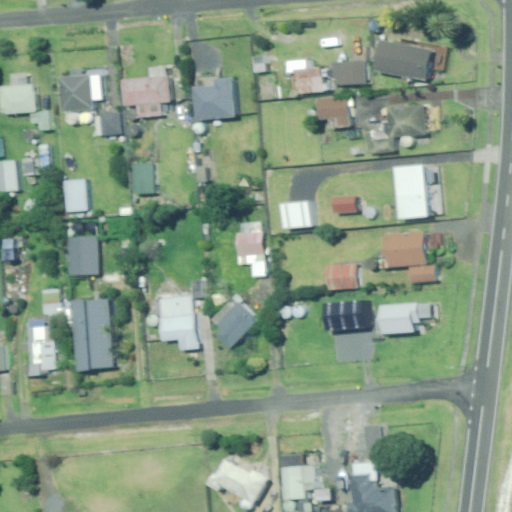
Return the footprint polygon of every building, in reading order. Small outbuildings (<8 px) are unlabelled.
[(256,60),(254,35),(234,37),(236,62),(256,60)] [(439,51),(388,43),(383,73),(434,81),(439,51)] [(316,70),(314,60),(295,62),(296,72),(316,70)] [(373,85),(371,62),(339,65),(340,88),(373,85)] [(17,76),(18,87),(6,88),(8,115),(36,113),(37,124),(44,123),(45,132),(55,131),(54,110),(43,111),(41,85),(34,85),(33,74),(17,76)] [(108,101),(106,76),(69,79),(71,111),(99,110),(98,101),(108,101)] [(245,115),(241,77),(222,78),(223,83),(200,85),(203,119),(245,115)] [(177,103),(176,79),(130,80),(131,106),(145,105),(146,117),(167,116),(167,103),(177,103)] [(356,128),(353,99),(324,102),(326,121),(335,120),(335,130),(356,128)] [(433,137),(431,107),(396,110),(398,140),(433,137)] [(127,135),(126,116),(100,118),(101,136),(127,135)] [(324,120),(313,119),(311,131),(323,132),(324,120)] [(53,145),(45,145),(48,171),(56,170),(53,145)] [(42,184),(40,158),(29,158),(31,185),(42,184)] [(24,190),(20,162),(0,165),(4,193),(24,190)] [(159,166),(139,166),(139,195),(159,195),(159,166)] [(438,217),(433,166),(404,169),(407,199),(404,199),(406,220),(438,217)] [(211,168),(201,168),(203,183),(212,182),(211,168)] [(93,217),(90,180),(68,182),(71,219),(93,217)] [(363,198),(340,199),(341,214),(363,214),(363,198)] [(319,227),(316,201),(287,204),(290,230),(319,227)] [(270,276),(267,224),(242,225),(245,265),(257,264),(258,277),(270,276)] [(440,266),(434,267),(433,258),(445,256),(442,231),(387,236),(389,258),(394,258),(396,268),(415,266),(417,284),(442,281),(440,266)] [(26,261),(25,236),(10,236),(11,261),(26,261)] [(103,275),(102,238),(73,238),(75,276),(103,275)] [(382,259),(371,259),(371,270),(381,270),(382,259)] [(363,288),(361,264),(331,267),(333,291),(363,288)] [(208,285),(207,265),(180,266),(181,287),(208,285)] [(66,304),(64,289),(48,291),(52,325),(78,322),(76,303),(66,304)] [(384,294),(372,295),(373,305),(385,304),(384,294)] [(343,322),(358,321),(358,315),(370,315),(370,296),(342,297),(343,322)] [(203,349),(198,297),(165,300),(169,341),(185,340),(186,351),(203,349)] [(265,321),(241,298),(218,321),(228,330),(222,336),(237,350),(265,321)] [(121,368),(115,299),(80,302),(86,371),(121,368)] [(298,301),(287,301),(287,320),(298,320),(298,301)] [(428,323),(427,304),(388,306),(390,334),(423,333),(422,323),(428,323)] [(29,365),(30,377),(49,376),(49,379),(63,378),(62,369),(59,330),(51,331),(50,321),(33,323),(36,364),(29,365)] [(14,347),(0,347),(0,371),(14,371),(14,347)] [(389,451),(385,426),(370,428),(374,453),(389,451)] [(261,476),(228,457),(213,483),(226,491),(230,485),(250,497),(245,506),(254,511),(257,511),(276,480),(263,472),(261,476)] [(357,476),(359,499),(350,500),(350,505),(333,506),(333,511),(404,511),(403,490),(385,491),(383,462),(360,464),(361,475),(357,476)] [(323,478),(322,465),(289,468),(291,500),(312,498),(311,490),(326,489),(326,493),(337,492),(336,477),(323,478)] [(311,502),(311,511),(326,511),(325,493),(314,494),(314,502),(311,502)]
